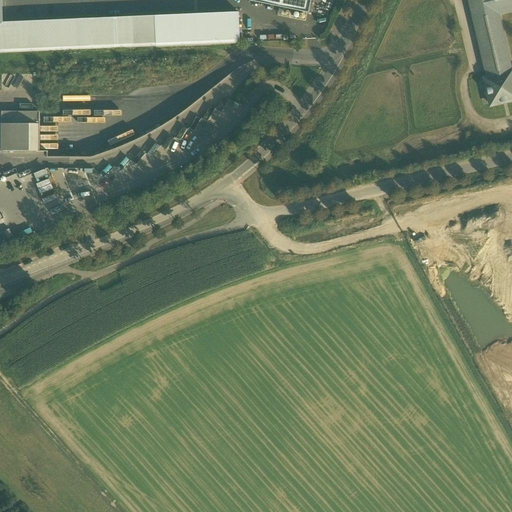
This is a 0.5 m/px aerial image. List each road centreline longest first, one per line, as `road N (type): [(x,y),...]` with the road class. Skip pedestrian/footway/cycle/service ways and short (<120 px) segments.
road 1 (unclassified): [(227,185),(259,217),(511,158)]
road 2 (track): [(375,189),(511,432)]
road 3 (unclassified): [(0,286),(227,185)]
